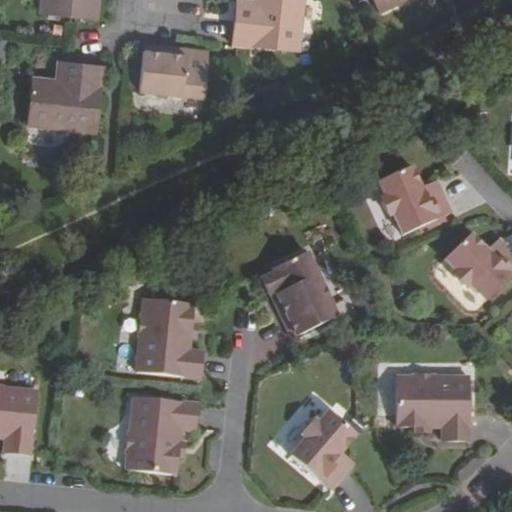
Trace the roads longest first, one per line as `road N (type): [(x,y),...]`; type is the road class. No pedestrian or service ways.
road 1 (track): [(0,252),(511,15)]
road 2 (residential): [(0,493),(194,511)]
